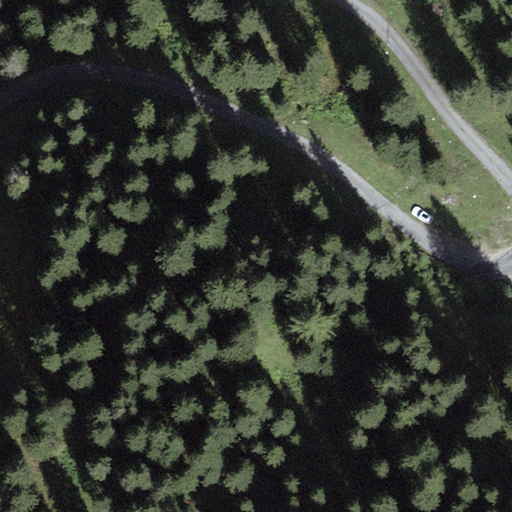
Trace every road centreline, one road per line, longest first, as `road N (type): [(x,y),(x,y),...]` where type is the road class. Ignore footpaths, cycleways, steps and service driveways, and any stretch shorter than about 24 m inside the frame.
road 1 (track): [(0,110),(94,68),(307,145),(412,237),(507,271),(511,264)]
road 2 (track): [(511,189),(338,0)]
